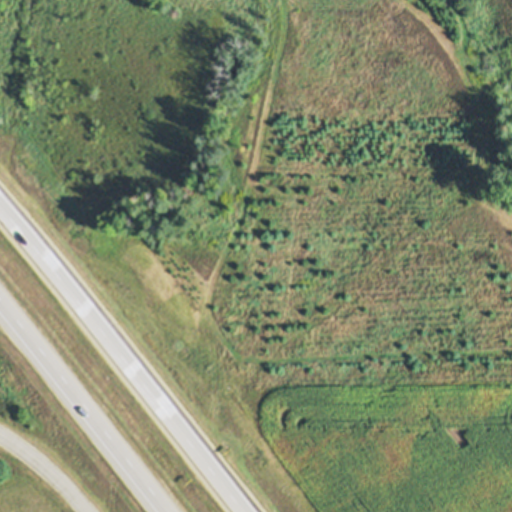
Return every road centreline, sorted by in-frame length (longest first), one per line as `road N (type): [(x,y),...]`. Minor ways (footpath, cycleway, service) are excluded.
road 1 (motorway): [(245,511),(0,205)]
road 2 (motorway): [(0,301),(167,511)]
